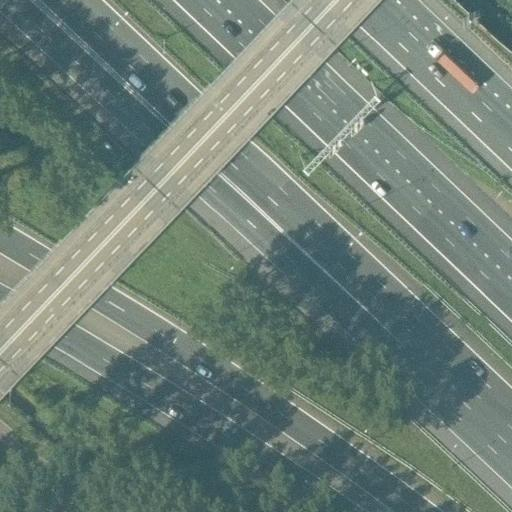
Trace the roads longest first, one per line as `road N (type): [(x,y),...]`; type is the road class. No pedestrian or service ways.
road 1 (motorway): [(8,0),(204,182),(402,344)]
road 2 (motorway): [(0,237),(287,418),(417,511)]
road 3 (tertiary): [(0,347),(332,0)]
road 4 (motorway): [(71,0),(231,154),(402,344)]
road 5 (motorway): [(511,281),(215,0)]
road 6 (motorway): [(0,299),(336,511)]
road 7 (motorway): [(511,131),(374,0)]
road 8 (motorway): [(402,344),(511,448)]
